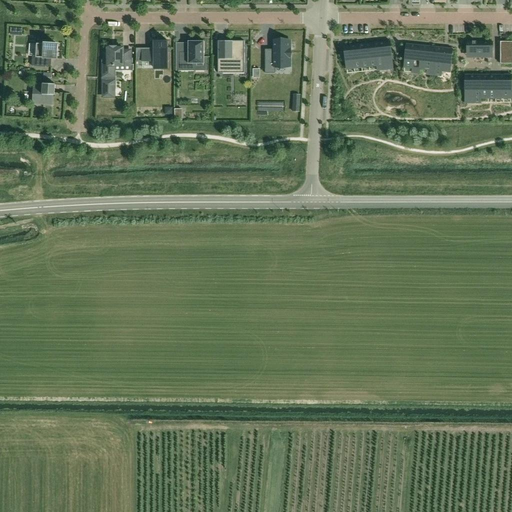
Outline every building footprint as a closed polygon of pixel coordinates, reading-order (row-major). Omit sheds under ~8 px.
[(168,41),(155,41),(155,50),(142,50),(142,62),(155,61),(155,69),(168,69),(168,41)] [(186,43),(174,43),(174,71),(204,71),(204,57),(202,57),(202,41),(186,41),(186,43)] [(244,67),(244,41),(235,41),(235,42),(225,42),(225,50),(218,50),(218,73),(223,73),(223,67),(244,67)] [(265,49),(266,73),(276,73),(276,66),(289,66),(289,57),(292,57),(291,49),(289,49),(289,41),(275,41),(274,49),(265,49)] [(390,41),(374,43),(377,71),(385,70),(384,65),(392,64),(390,41)] [(57,59),(58,45),(51,44),(52,42),(44,42),(43,44),(37,43),(36,57),(33,56),(32,66),(48,67),(49,58),(57,59)] [(492,42),(467,42),(467,53),(468,53),(491,57),(491,51),(492,51),(492,42)] [(510,42),(501,42),(501,64),(510,64),(510,42)] [(374,43),(360,44),(362,67),(376,66),(377,71),(374,43)] [(360,44),(344,46),(345,56),(341,56),(341,62),(346,62),(346,69),(362,67),(360,44)] [(422,46),(407,44),(404,67),(412,68),(412,73),(419,74),(422,46)] [(437,47),(422,46),(419,74),(420,69),(434,70),(434,75),(437,47)] [(108,48),(108,61),(104,61),(104,77),(106,77),(106,82),(104,82),(104,97),(115,97),(115,82),(110,82),(110,77),(115,77),(115,66),(131,66),(131,51),(124,51),(124,48),(117,48),(117,47),(111,47),(111,48),(108,48)] [(452,49),(437,47),(434,75),(441,76),(442,71),(450,72),(452,49)] [(481,75),(465,75),(465,98),(473,98),(473,103),(481,103),(481,75)] [(496,75),(481,75),(481,103),(481,98),(496,98),(496,75)] [(511,75),(496,75),(496,98),(511,98),(511,75)] [(52,103),(53,95),(54,95),(55,84),(43,83),(43,85),(36,85),(36,92),(35,92),(34,103),(45,104),(45,103),(52,103)]
